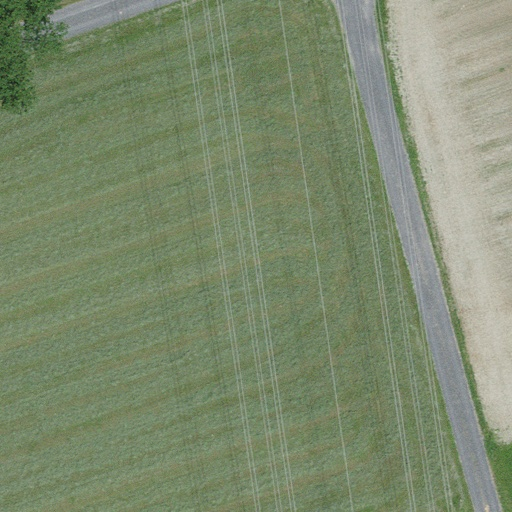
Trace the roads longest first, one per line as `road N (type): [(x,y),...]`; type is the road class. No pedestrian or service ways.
road 1 (track): [(348,0),(483,511)]
road 2 (track): [(142,0),(0,48)]
